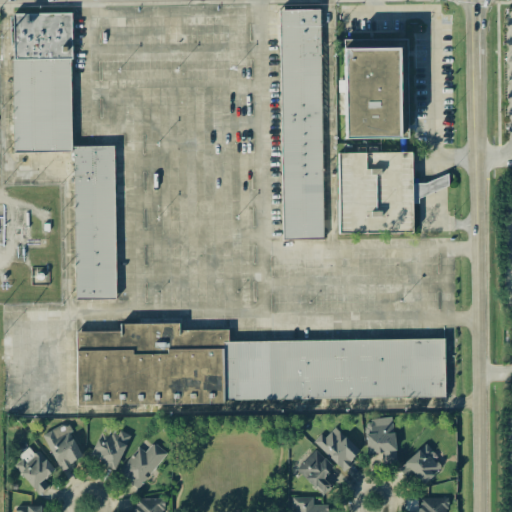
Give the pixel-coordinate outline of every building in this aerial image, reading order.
[(282,238),(322,238),(319,8),(279,9),(282,238)] [(12,13),(71,13),(71,59),(68,59),(70,151),(13,151),(12,13)] [(343,39),(406,39),(407,137),(345,138),(343,39)] [(72,146),(112,146),(114,298),(74,299),(72,146)] [(337,153),(410,152),(411,232),(338,232),(337,153)] [(228,400),(227,342),(227,330),(179,330),(178,323),(119,323),(119,330),(74,331),(76,402),(228,400)] [(227,342),(228,400),(444,396),(443,338),(227,342)] [(365,453),(381,452),(381,463),(395,462),(393,418),(364,419),(365,453)] [(58,469),(81,459),(66,423),(42,434),(58,469)] [(313,441),(341,471),(360,453),(335,427),(324,437),(321,434),(313,441)] [(88,457),(114,469),(129,435),(119,430),(115,437),(101,430),(88,457)] [(144,452),(139,447),(116,472),(135,489),(166,455),(152,442),(144,452)] [(412,473),(421,484),(440,469),(431,456),(433,454),(426,444),(396,466),(405,478),(412,473)] [(32,454),(28,447),(17,455),(20,460),(15,464),(36,495),(48,487),(43,478),(53,471),(38,450),(32,454)] [(321,494),(333,481),(325,473),(332,466),(314,449),(295,469),(321,494)] [(327,511),(327,504),(312,505),(312,497),(291,497),(291,507),(295,507),(294,511),(327,511)] [(403,511),(445,511),(445,497),(418,498),(418,511),(404,511),(403,511)] [(160,511),(161,498),(134,498),(133,511),(160,511)]
